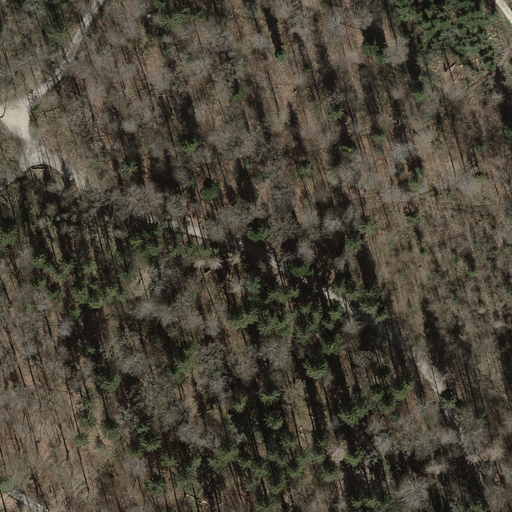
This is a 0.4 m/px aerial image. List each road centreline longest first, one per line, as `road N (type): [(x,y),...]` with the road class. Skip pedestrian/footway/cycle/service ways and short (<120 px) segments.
road 1 (track): [(39,150),(115,202),(242,244),(379,326),(434,377),(499,511)]
road 2 (track): [(100,0),(58,75),(8,120)]
